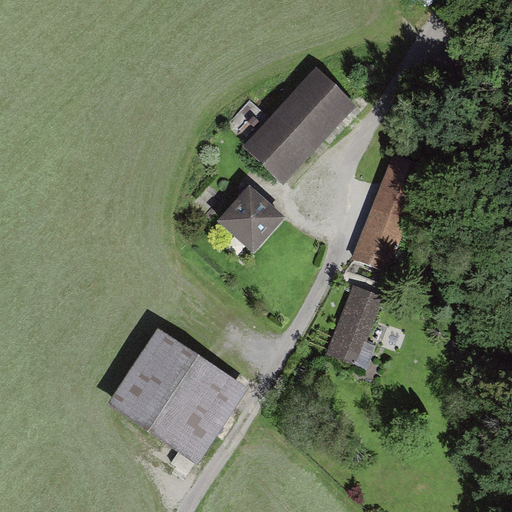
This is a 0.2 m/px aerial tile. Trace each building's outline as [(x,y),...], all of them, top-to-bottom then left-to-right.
[(356,112),(319,76),(249,148),(286,184),(356,112)] [(428,171),(395,159),(356,262),(388,275),(428,171)] [(288,222),(252,194),(223,231),(259,259),(288,222)] [(385,300),(358,289),(329,356),(357,368),(385,300)] [(248,387),(162,329),(107,411),(193,469),(248,387)]
